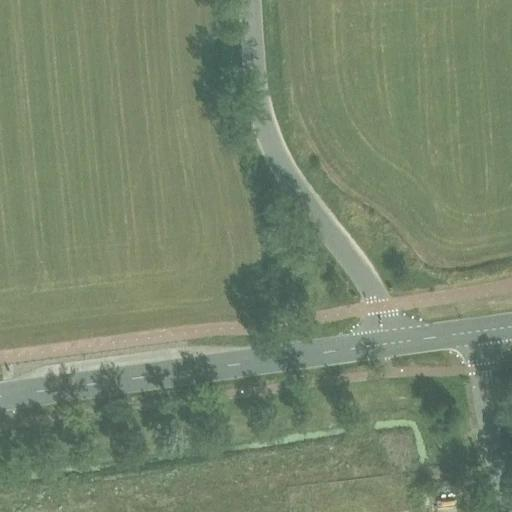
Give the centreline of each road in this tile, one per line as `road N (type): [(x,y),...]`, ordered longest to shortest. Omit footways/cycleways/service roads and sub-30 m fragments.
road 1 (tertiary): [(0,396),(384,346)]
road 2 (tertiary): [(384,346),(376,308),(265,129),(251,0)]
road 3 (unclassified): [(511,492),(488,444),(474,333)]
